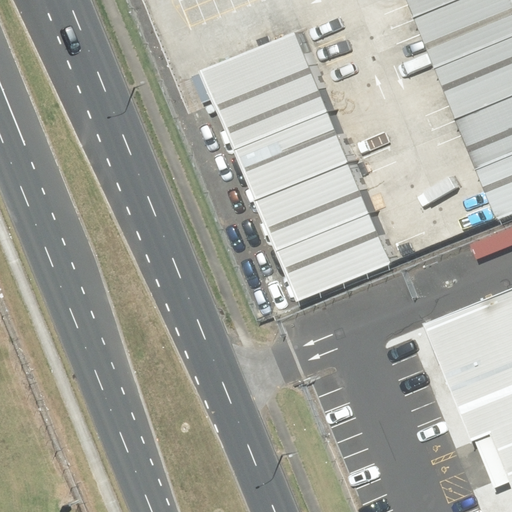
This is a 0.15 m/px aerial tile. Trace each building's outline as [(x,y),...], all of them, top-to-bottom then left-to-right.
[(449,0),(421,0),(425,10),(449,0)] [(511,35),(511,0),(449,0),(425,10),(447,63),(511,35)] [(214,65),(247,145),(340,108),(308,28),(214,65)] [(511,99),(511,35),(447,63),(470,116),(511,99)] [(511,158),(511,99),(470,116),(491,167),(511,158)] [(359,156),(340,108),(247,145),(266,193),(359,156)] [(379,206),(359,156),(266,193),(287,242),(379,206)] [(511,158),(491,167),(510,212),(511,211),(511,158)] [(399,256),(379,206),(287,242),(306,292),(399,256)] [(511,307),(446,334),(511,493),(511,307)]
